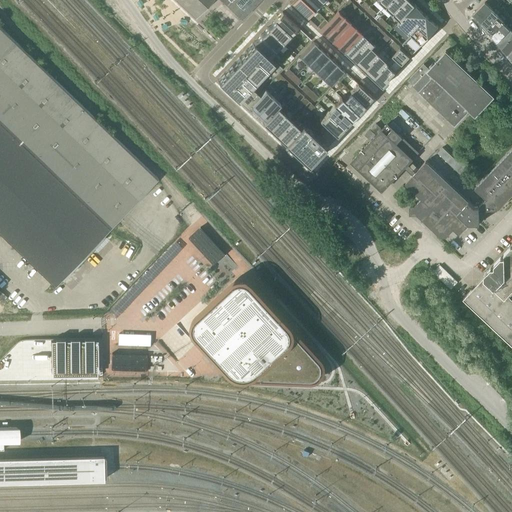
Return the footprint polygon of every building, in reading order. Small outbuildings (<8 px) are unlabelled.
[(176,0),(180,3),(179,3),(181,4),(184,8),(186,9),(189,12),(190,13),(191,13),(192,15),(193,16),(194,18),(195,16),(196,16),(196,15),(200,11),(201,10),(205,5),(206,6),(210,10),(211,10),(215,14),(215,15),(216,15),(220,19),(225,23),(225,24),(230,28),(229,28),(230,28),(231,28),(235,23),(235,24),(235,23),(239,19),(240,19),(240,18),(241,18),(257,0),(176,0)] [(304,0),(293,0),(291,3),(307,18),(314,10),(304,0)] [(319,0),(304,0),(314,10),(321,2),(319,0)] [(391,0),(385,7),(392,14),(404,0),(391,0)] [(410,0),(404,0),(392,14),(399,21),(397,24),(406,15),(415,5),(410,0)] [(500,0),(485,0),(472,14),(480,22),(496,5),(500,0)] [(406,15),(397,24),(410,36),(402,45),(412,55),(429,36),(438,26),(426,15),(415,5),(406,15)] [(501,9),(496,5),(480,22),(485,29),(504,8),(502,7),(501,9)] [(507,11),(504,8),(485,29),(490,34),(504,21),(501,18),(507,11)] [(282,12),(275,20),(290,35),(298,27),(282,12)] [(327,22),(320,30),(331,41),(337,34),(332,29),(343,17),(337,12),(327,22)] [(511,18),(509,15),(504,21),(490,34),(497,42),(511,25),(511,18)] [(337,34),(331,41),(337,46),(348,34),(343,29),(348,22),(343,17),(332,29),(337,34)] [(324,19),(317,27),(320,30),(327,22),(324,19)] [(275,20),(268,28),(283,43),(290,35),(275,20)] [(348,34),(337,46),(343,52),(360,33),(348,22),(343,29),(348,34)] [(511,25),(497,42),(502,48),(511,37),(511,25)] [(0,233),(54,286),(158,178),(0,26),(0,233)] [(268,28),(261,35),(276,50),(283,43),(268,28)] [(360,33),(343,52),(348,57),(365,38),(360,33)] [(261,35),(253,43),(269,58),(276,50),(261,35)] [(511,37),(502,48),(507,54),(511,49),(511,37)] [(365,38),(348,57),(354,62),(369,46),(371,44),(365,38)] [(313,42),(300,57),(307,64),(321,49),(313,42)] [(225,73),(218,81),(235,97),(242,89),(250,80),(257,73),(263,66),(270,59),(269,58),(253,43),(247,50),(240,57),(233,64),(225,73)] [(369,46),(354,62),(362,71),(377,55),(369,46)] [(386,63),(371,79),(381,88),(394,73),(389,67),(396,60),(402,65),(409,57),(400,48),(396,52),(386,63)] [(321,49),(307,64),(315,71),(329,56),(321,49)] [(421,92),(422,93),(427,98),(428,99),(433,103),(433,104),(434,105),(440,110),(441,111),(446,116),(447,117),(452,122),(453,123),(454,123),(453,123),(455,124),(456,123),(461,116),(461,117),(463,115),(468,109),(474,114),(475,115),(476,114),(476,113),(483,106),(485,104),(484,104),(492,96),(492,97),(493,95),(492,94),(492,95),(492,94),(491,93),(486,89),(485,88),(483,86),(482,85),(477,81),(476,79),(476,80),(462,67),(463,66),(461,65),(461,66),(457,61),(456,60),(455,60),(454,58),(453,57),(448,53),(447,52),(446,51),(445,52),(444,53),(444,52),(443,53),(444,53),(437,60),(436,61),(429,69),(429,68),(428,69),(423,63),(408,79),(413,84),(414,86),(414,85),(419,90),(421,92)] [(377,55),(362,71),(371,79),(386,63),(377,55)] [(329,56),(315,71),(322,78),(336,63),(329,56)] [(336,63),(322,78),(330,85),(336,79),(341,74),(344,70),(336,63)] [(341,74),(336,79),(340,82),(345,77),(341,74)] [(346,84),(350,89),(356,83),(352,78),(346,84)] [(357,83),(349,92),(364,106),(372,97),(357,83)] [(249,87),(237,99),(247,109),(250,106),(265,90),(259,96),(249,87)] [(265,90),(250,106),(257,113),(272,97),(265,90)] [(349,92),(342,99),(357,113),(364,106),(349,92)] [(272,97),(257,113),(265,120),(277,107),(280,104),(272,97)] [(340,97),(333,105),(350,121),(357,113),(342,99),(340,97)] [(333,105),(326,112),(343,128),(350,121),(333,105)] [(265,120),(262,123),(270,130),(285,114),(277,107),(265,120)] [(326,112),(319,120),(328,128),(336,136),(343,128),(326,112)] [(285,114),(270,130),(277,137),(292,121),(285,114)] [(292,121),(277,137),(285,144),(303,125),(302,125),(299,128),(292,121)] [(376,123),(370,129),(376,135),(382,129),(376,123)] [(497,209),(511,193),(511,148),(474,188),(485,198),(478,206),(474,206),(427,161),(425,161),(416,171),(413,169),(407,164),(418,153),(387,124),(382,129),(371,141),(351,162),(382,191),(396,176),(405,166),(410,172),(413,174),(406,182),(406,184),(421,198),(414,205),(410,205),(409,206),(409,214),(417,214),(440,236),(446,236),(453,229),(457,233),(459,233),(469,223),(479,223),(479,217),(486,210),(497,209)] [(303,125),(285,144),(292,151),(300,159),(308,166),(325,147),(321,143),(314,137),(310,132),(303,125)] [(328,128),(319,138),(327,145),(336,136),(328,128)] [(376,135),(370,129),(365,135),(371,141),(376,135)] [(437,153),(461,175),(468,167),(461,159),(458,162),(442,147),(437,153)] [(214,265),(217,262),(225,254),(208,235),(201,227),(192,235),(189,238),(214,265)] [(511,245),(510,246),(504,253),(504,256),(500,256),(494,263),(494,266),(491,267),(484,274),(484,276),(484,277),(472,290),(464,297),(464,298),(465,298),(485,318),(506,337),(506,338),(511,343),(511,245)] [(457,282),(440,265),(433,272),(450,289),(457,282)] [(230,370),(231,370),(232,372),(234,373),(236,374),(239,375),(241,376),(244,376),(246,376),(249,376),(251,376),(257,377),(259,377),(262,377),(273,377),(305,379),(310,379),(311,379),(313,379),(315,378),(316,378),(318,376),(319,375),(320,374),(321,372),(322,370),(322,367),(322,365),(322,364),(321,362),(319,360),(312,352),(299,338),(295,334),(290,328),(288,326),(287,325),(283,321),(276,313),(258,293),(254,289),(251,286),(250,285),(248,283),(246,282),(245,282),(243,282),(240,282),(239,282),(237,283),(234,285),(232,287),(214,303),(202,314),(198,318),(196,320),(195,323),(195,326),(195,329),(196,332),(198,334),(205,342),(216,354),(222,361),(227,366),(230,370)] [(119,332),(118,344),(151,345),(152,333),(119,332)] [(50,371),(49,371),(49,375),(96,376),(96,344),(92,344),(92,342),(82,342),(82,344),(78,344),(78,342),(68,342),(68,344),(63,344),(63,342),(53,342),(53,345),(50,345),(50,371)] [(148,355),(112,353),(111,369),(115,370),(147,371),(147,370),(148,359),(148,355)] [(0,449),(3,449),(3,443),(19,443),(19,435),(19,434),(19,427),(0,427),(0,449)] [(80,456),(0,458),(0,482),(103,480),(103,478),(105,477),(105,468),(105,458),(103,458),(103,455),(80,456)]
